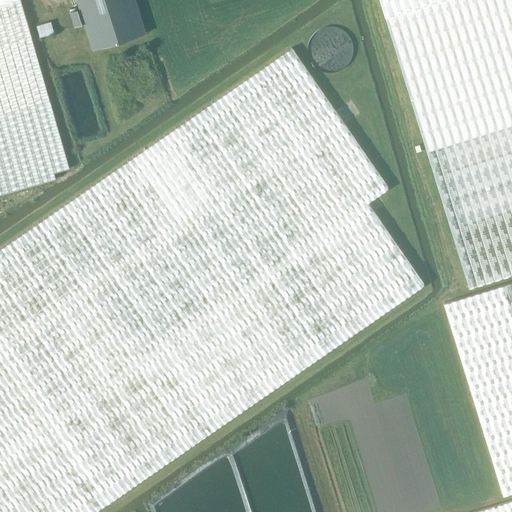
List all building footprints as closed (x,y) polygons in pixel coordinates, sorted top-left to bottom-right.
[(0,0),(0,197),(56,181),(54,174),(69,170),(21,0),(0,0)] [(77,0),(85,24),(93,51),(146,34),(135,0),(77,0)] [(511,0),(380,0),(386,18),(469,285),(511,271),(511,0)] [(70,12),(74,24),(75,27),(82,25),(78,10),(70,12)] [(350,49),(350,48),(350,45),(349,40),(347,37),(344,33),(340,30),(336,28),(332,27),(329,26),(325,26),(321,28),(317,30),(313,33),(310,37),(308,40),(307,44),(307,48),(307,52),(308,56),(310,60),(312,63),(316,66),(318,68),(321,69),(327,70),(331,70),(336,69),(339,67),(344,64),(347,61),(348,58),(350,53),(350,49)] [(291,47),(0,248),(0,511),(93,511),(424,284),(367,202),(388,188),(291,47)] [(511,281),(504,284),(445,302),(444,302),(503,493),(504,493),(511,490),(511,281)] [(511,511),(511,498),(465,511),(511,511)]
